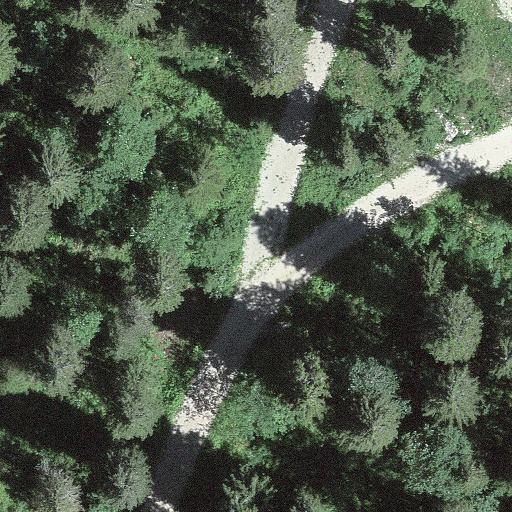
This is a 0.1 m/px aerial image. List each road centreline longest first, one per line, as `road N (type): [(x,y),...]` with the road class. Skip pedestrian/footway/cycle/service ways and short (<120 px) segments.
road 1 (track): [(250,307),(277,184),(342,0)]
road 2 (track): [(511,144),(432,176),(320,247),(250,307)]
road 3 (track): [(160,511),(250,307)]
